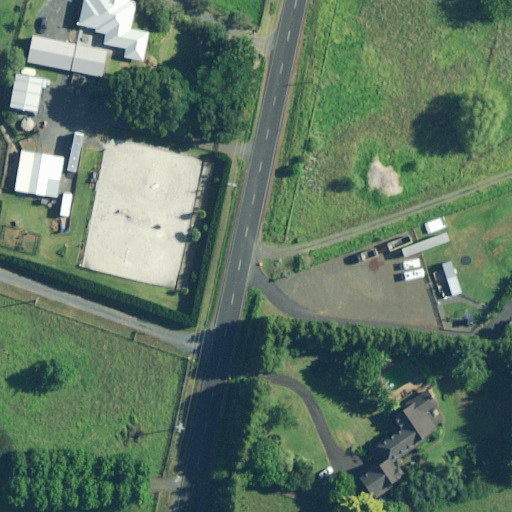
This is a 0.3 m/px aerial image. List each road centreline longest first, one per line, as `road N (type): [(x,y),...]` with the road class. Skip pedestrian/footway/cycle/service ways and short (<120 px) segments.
road 1 (tertiary): [(295,0),(220,353)]
road 2 (residential): [(220,353),(0,275)]
road 3 (tertiary): [(220,353),(187,511)]
